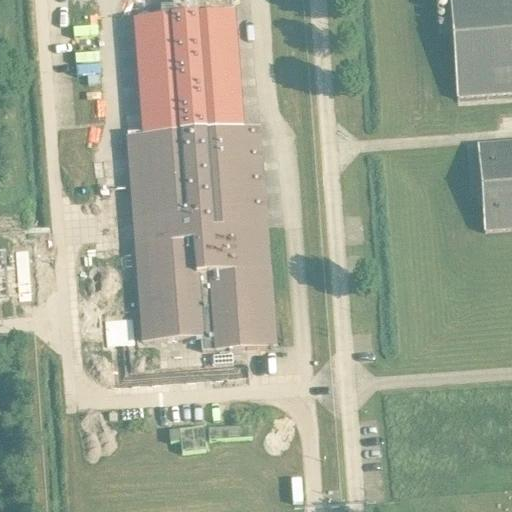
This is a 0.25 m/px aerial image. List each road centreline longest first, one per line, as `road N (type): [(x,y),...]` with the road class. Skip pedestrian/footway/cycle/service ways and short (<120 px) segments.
road 1 (unknown): [(295,389),(251,0)]
road 2 (unknown): [(115,0),(116,187),(99,220),(54,225)]
